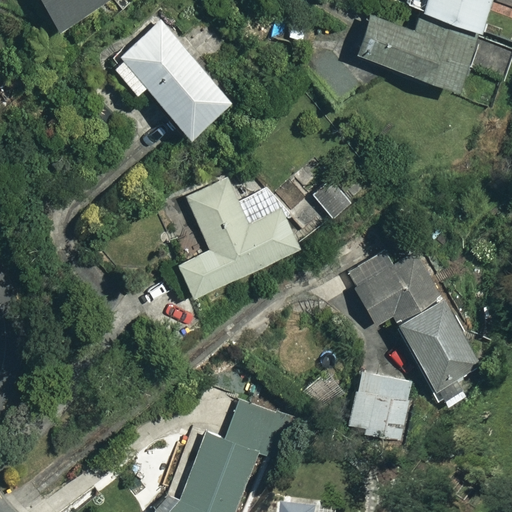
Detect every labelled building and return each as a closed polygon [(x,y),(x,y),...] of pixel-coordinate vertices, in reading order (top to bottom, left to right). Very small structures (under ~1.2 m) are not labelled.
[(29,0),(43,24),(86,0),(29,0)] [(476,0),(409,0),(408,2),(466,26),(476,0)] [(403,24),(360,9),(346,48),(447,84),(465,34),(407,14),(403,24)] [(217,94),(157,18),(103,61),(124,88),(133,80),(172,129),(217,94)] [(236,200),(226,175),(181,194),(202,245),(168,259),(181,291),(292,244),(268,187),(236,200)] [(345,200),(330,177),(309,191),(325,214),(345,200)] [(393,260),(384,244),(343,268),(373,319),(386,311),(430,385),(476,358),(411,249),(393,260)] [(174,308),(169,297),(146,308),(163,344),(202,326),(190,301),(174,308)] [(413,381),(352,368),(339,426),(401,439),(413,381)] [(173,493),(153,511),(234,511),(262,451),(276,457),(292,422),(239,397),(221,435),(203,427),(173,493)]
